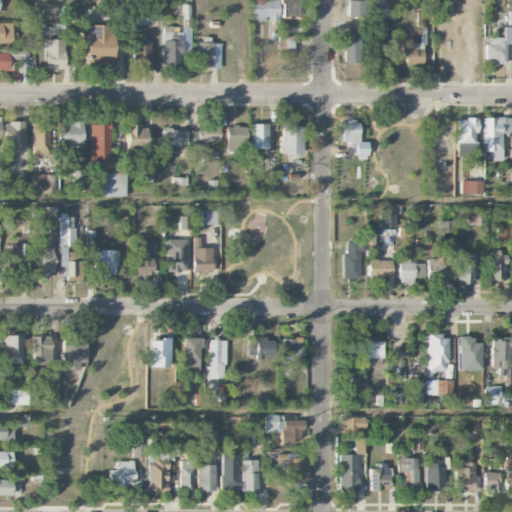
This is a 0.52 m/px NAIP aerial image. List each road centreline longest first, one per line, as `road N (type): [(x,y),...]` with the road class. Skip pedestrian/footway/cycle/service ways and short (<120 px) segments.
road 1 (residential): [(321,511),(323,0)]
road 2 (residential): [(511,307),(0,308)]
road 3 (residential): [(511,95),(0,95)]
